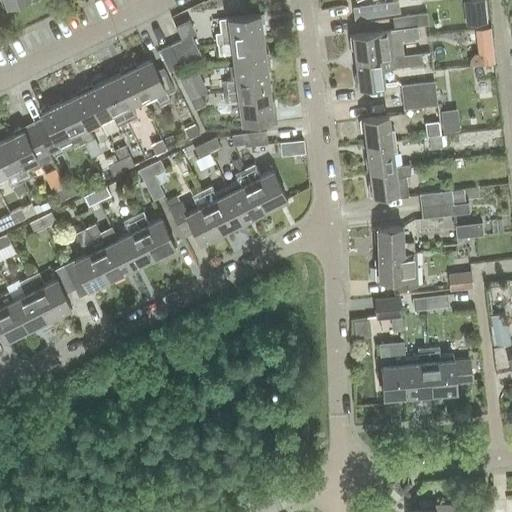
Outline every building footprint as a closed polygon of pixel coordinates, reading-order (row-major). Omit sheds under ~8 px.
[(386,2),(387,14),(400,12),(398,0),(386,2)] [(486,23),(483,0),(479,0),(462,2),(465,25),(486,23)] [(353,19),(387,14),(386,2),(352,7),(353,19)] [(355,61),(400,55),(403,55),(402,40),(418,38),(417,26),(428,25),(427,12),(391,17),(394,30),(349,36),(350,48),(354,48),(355,61)] [(217,44),(218,44),(264,38),(262,22),(265,22),(264,13),(229,17),(229,18),(220,19),(222,33),(216,33),(217,44)] [(483,65),(494,64),(490,29),(474,30),(477,55),(482,55),(483,65)] [(187,51),(196,46),(191,34),(170,44),(181,66),(192,60),(187,51)] [(235,66),(270,61),(269,52),(266,53),(264,38),(218,44),(219,54),(233,53),(235,66)] [(169,71),(181,66),(170,44),(159,49),(169,71)] [(187,51),(192,60),(201,56),(196,46),(187,51)] [(400,55),(355,61),(357,75),(354,75),(355,87),(383,84),(382,69),(398,67),(422,64),(421,53),(403,55),(400,55)] [(174,89),(167,75),(164,67),(156,70),(151,58),(137,65),(135,62),(128,66),(142,98),(144,103),(156,97),(160,105),(170,99),(167,92),(174,89)] [(222,81),(224,90),(269,85),(268,69),(271,69),(270,61),(235,66),(228,67),(230,80),(222,81)] [(131,104),(142,98),(128,66),(119,70),(121,73),(108,79),(127,120),(137,115),(131,104)] [(197,69),(180,77),(189,97),(200,93),(207,89),(197,69)] [(127,120),(108,79),(94,86),(92,83),(84,86),(100,119),(102,123),(113,118),(116,125),(127,120)] [(436,93),(434,80),(400,84),(401,97),(436,93)] [(271,100),(269,85),(224,90),(225,102),(239,100),(240,113),(242,126),(278,122),(275,100),(271,100)] [(87,125),(100,119),(84,86),(76,90),(78,94),(64,101),(84,141),(93,137),(87,125)] [(200,93),(189,97),(194,108),(205,104),(200,93)] [(436,93),(401,97),(403,109),(437,105),(437,104),(444,104),(443,93),(436,93)] [(73,146),(84,141),(64,101),(50,107),(49,104),(40,108),(45,118),(35,123),(49,151),(71,141),(73,146)] [(438,109),(442,130),(459,128),(456,107),(438,109)] [(365,144),(394,140),(393,130),(389,131),(387,116),(359,120),(361,132),(364,132),(365,144)] [(48,152),(49,151),(35,123),(23,128),(22,125),(14,129),(15,132),(2,139),(22,180),(32,176),(29,169),(51,158),(48,152)] [(199,133),(194,123),(183,128),(188,138),(199,133)] [(265,130),(231,134),(232,145),(244,144),(244,146),(267,143),(265,130)] [(428,136),(429,148),(442,147),(441,134),(428,136)] [(205,141),(210,151),(220,145),(215,136),(205,141)] [(12,185),(22,180),(2,139),(0,139),(0,176),(6,173),(12,185)] [(155,154),(167,149),(161,139),(150,144),(155,154)] [(366,171),(368,170),(393,166),(391,153),(396,152),(394,140),(365,144),(367,158),(364,158),(366,171)] [(198,157),(210,151),(205,141),(193,146),(198,157)] [(119,159),(124,169),(134,164),(125,144),(115,149),(119,159)] [(124,169),(119,159),(117,160),(114,153),(105,158),(113,175),(124,169)] [(243,168),(239,158),(232,161),(237,171),(243,168)] [(149,164),(154,174),(164,169),(159,159),(149,164)] [(255,162),(245,167),(265,209),(279,202),(280,205),(288,201),(272,169),(261,174),(255,162)] [(164,194),(154,174),(149,164),(137,170),(152,200),(164,194)] [(409,197),(406,177),(410,176),(408,164),(393,166),(368,170),(370,183),(368,183),(369,196),(397,192),(398,198),(409,197)] [(227,187),(245,222),(252,219),(251,216),(265,209),(245,167),(243,168),(237,171),(235,172),(239,181),(227,187)] [(65,185),(70,195),(79,191),(74,181),(65,185)] [(237,226),(245,222),(227,187),(216,192),(212,184),(202,188),(222,230),(236,224),(237,226)] [(58,201),(70,195),(65,185),(53,191),(58,201)] [(95,190),(99,200),(109,195),(105,185),(95,190)] [(209,237),(222,230),(202,188),(192,193),(198,206),(188,211),(182,199),(169,205),(184,235),(195,230),(201,244),(210,240),(209,237)] [(452,203),(453,203),(453,202),(465,200),(463,188),(450,190),(452,203)] [(87,206),(99,200),(95,190),(83,196),(87,206)] [(421,206),(452,203),(450,190),(419,193),(421,206)] [(452,203),(453,214),(468,212),(467,202),(453,203),(452,203)] [(422,218),(453,214),(452,203),(421,206),(422,218)] [(10,211),(15,222),(25,217),(20,207),(10,211)] [(133,215),(153,256),(166,250),(168,252),(176,248),(161,216),(149,222),(144,210),(133,215)] [(0,216),(0,221),(3,228),(15,222),(10,211),(0,216)] [(40,216),(44,226),(55,221),(50,211),(40,216)] [(139,263),(153,256),(133,215),(124,219),(130,232),(117,238),(132,270),(141,266),(139,263)] [(33,232),(44,226),(40,216),(28,222),(33,232)] [(484,234),(483,221),(456,224),(458,237),(484,234)] [(132,270),(117,238),(111,226),(89,236),(109,278),(123,271),(124,274),(132,270)] [(377,254),(414,251),(413,241),(406,242),(401,242),(401,227),(372,229),(373,241),(376,241),(377,254)] [(109,278),(89,236),(84,228),(77,232),(87,253),(73,260),(63,265),(74,288),(78,297),(110,281),(109,278)] [(6,233),(0,236),(0,247),(10,243),(6,233)] [(414,251),(377,254),(377,268),(374,268),(374,280),(392,279),(393,287),(417,286),(416,251),(414,251)] [(64,293),(74,288),(63,265),(52,270),(55,277),(44,283),(38,271),(28,276),(48,317),(62,310),(63,313),(72,309),(64,293)] [(472,286),(470,271),(449,274),(451,289),(472,286)] [(13,299),(28,331),(36,327),(35,324),(48,317),(28,276),(18,281),(24,293),(13,299)] [(21,334),(28,331),(13,299),(9,291),(0,295),(0,329),(5,339),(20,332),(21,334)] [(423,296),(424,308),(449,305),(448,293),(423,296)] [(397,331),(403,330),(402,314),(399,295),(375,298),(378,316),(395,315),(397,331)] [(413,310),(424,308),(423,296),(411,297),(413,310)] [(497,346),(510,343),(504,313),(490,316),(497,346)] [(402,340),(389,341),(378,342),(383,397),(399,396),(399,399),(407,398),(404,355),(402,340)] [(438,346),(428,346),(427,347),(431,393),(447,391),(447,394),(455,393),(454,381),(470,379),(468,358),(452,359),(452,352),(439,352),(438,346)] [(416,394),(431,393),(427,347),(416,347),(417,354),(404,355),(407,398),(416,397),(416,394)] [(508,511),(507,497),(493,497),(493,511),(508,511)] [(406,511),(455,511),(456,503),(429,503),(429,508),(407,508),(406,511)]
